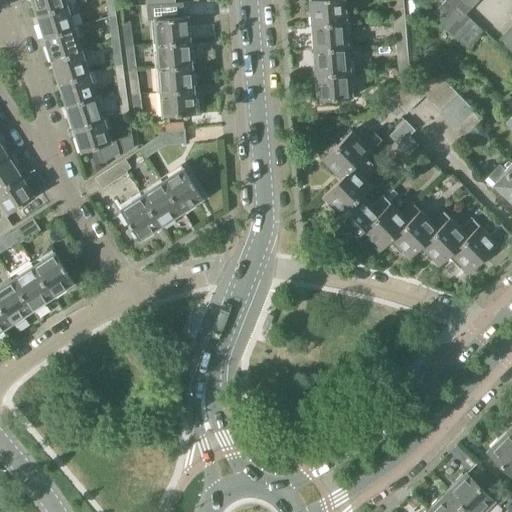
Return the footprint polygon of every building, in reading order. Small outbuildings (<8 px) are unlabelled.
[(32,0),(37,16),(69,5),(66,6),(64,0),(32,0)] [(106,0),(109,17),(116,16),(113,0),(106,0)] [(310,0),(313,24),(346,21),(344,0),(310,0)] [(392,0),(394,13),(405,12),(403,0),(392,0)] [(466,15),(470,11),(458,0),(447,0),(440,8),(448,16),(457,6),(466,15)] [(458,0),(470,11),(478,2),(475,0),(458,0)] [(44,38),(76,28),(73,28),(69,15),(72,14),(69,5),(37,16),(44,38)] [(449,32),(466,15),(457,6),(448,16),(440,8),(432,15),(449,32)] [(396,34),(406,33),(405,12),(394,13),(396,34)] [(458,40),(475,23),(466,15),(449,32),(458,40)] [(112,42),(119,41),(116,16),(109,17),(112,42)] [(158,44),(190,41),(188,16),(156,19),(158,44)] [(315,49),(348,46),(346,21),(313,24),(315,49)] [(125,46),(133,46),(130,22),(122,23),(125,46)] [(467,49),(483,31),(475,23),(458,40),(467,49)] [(511,26),(499,40),(511,52),(511,26)] [(52,61),(83,51),(81,51),(76,38),(79,37),(76,28),(44,38),(52,61)] [(398,58),(409,57),(406,33),(396,34),(398,58)] [(115,65),(122,64),(119,41),(112,42),(115,65)] [(160,68),(192,65),(190,41),(158,44),(160,68)] [(129,70),(137,70),(133,46),(125,46),(129,70)] [(317,74),(350,71),(348,46),(315,49),(317,74)] [(59,84),(90,74),(90,73),(88,74),(83,60),(86,59),(83,51),(52,61),(59,84)] [(410,81),(411,81),(409,57),(398,58),(401,89),(410,81)] [(118,90),(126,89),(122,64),(115,65),(118,90)] [(161,91),(194,89),(192,65),(160,68),(161,91)] [(132,94),(140,93),(137,70),(129,70),(132,94)] [(350,71),(317,74),(319,101),(352,98),(350,71)] [(67,107),(98,97),(98,96),(95,97),(91,84),(93,83),(90,74),(59,84),(67,107)] [(432,101),(449,84),(442,77),(424,80),(425,95),(426,95),(432,101)] [(414,106),(425,95),(424,80),(411,83),(411,81),(410,81),(401,89),(401,91),(401,92),(414,106)] [(441,111),(457,93),(449,84),(432,101),(441,111)] [(121,113),(129,112),(126,89),(118,90),(121,113)] [(194,89),(161,91),(163,116),(196,114),(194,89)] [(406,114),(414,106),(401,92),(391,101),(401,112),(403,110),(406,114)] [(132,94),(135,120),(143,119),(140,93),(132,94)] [(448,120),(465,101),(457,93),(441,111),(440,111),(448,120)] [(74,129),(105,120),(104,119),(102,120),(97,106),(101,105),(98,97),(67,107),(74,129)] [(397,116),(401,112),(391,101),(382,109),(387,115),(392,111),(397,116)] [(455,130),(473,110),(465,101),(448,120),(447,121),(455,130)] [(462,139),(463,137),(475,126),(482,119),(473,110),(455,130),(454,131),(462,139)] [(115,141),(109,142),(105,129),(107,128),(105,120),(74,129),(81,152),(90,149),(95,164),(103,163),(119,153),(115,141)] [(406,140),(410,136),(415,131),(405,120),(390,136),(399,145),(406,140)] [(475,126),(463,137),(471,144),(481,133),(475,126)] [(140,149),(141,149),(146,157),(165,145),(186,143),(185,129),(158,131),(159,137),(140,149)] [(340,180),(365,157),(382,140),(374,132),(362,142),(352,132),(338,145),(335,143),(324,154),(326,156),(324,159),(339,175),(338,177),(340,180)] [(120,140),(124,154),(133,148),(132,136),(120,140)] [(403,161),(416,147),(419,145),(410,136),(406,140),(399,145),(393,151),(403,161)] [(0,161),(8,156),(0,144),(0,161)] [(0,190),(21,177),(8,156),(0,161),(0,190)] [(333,222),(361,197),(361,196),(371,186),(361,176),(372,165),(365,157),(340,180),(323,196),(325,199),(327,198),(342,214),(333,222)] [(119,163),(126,174),(128,173),(126,171),(131,168),(125,159),(119,163)] [(103,189),(126,174),(119,163),(96,178),(103,189)] [(511,204),(511,164),(506,169),(500,164),(488,177),(495,183),(492,186),(511,204)] [(181,212),(203,198),(183,168),(162,182),(181,212)] [(21,177),(0,190),(0,201),(8,214),(34,197),(21,177)] [(181,212),(162,182),(160,180),(151,186),(153,188),(141,196),(160,226),(181,212)] [(160,226),(141,196),(139,194),(130,199),(132,202),(120,209),(140,239),(160,226)] [(350,242),(390,205),(382,196),(370,206),(361,197),(333,222),(348,238),(347,239),(350,242)] [(379,250),(420,213),(410,203),(399,214),(390,205),(350,242),(351,243),(364,231),(378,245),(376,247),(379,250)] [(409,258),(450,220),(440,210),(428,221),(420,213),(379,250),(380,251),(394,238),(408,254),(407,255),(409,258)] [(0,234),(12,226),(6,216),(0,219),(0,234)] [(438,265),(479,226),(469,216),(457,228),(450,220),(409,258),(409,259),(423,246),(437,261),(436,263),(438,265)] [(12,233),(19,244),(40,230),(33,219),(12,233)] [(492,255),(511,235),(500,224),(488,235),(479,226),(438,265),(439,266),(451,254),(467,268),(465,270),(469,273),(490,253),(492,255)] [(0,256),(19,244),(12,233),(0,240),(0,256)] [(33,266),(52,295),(73,282),(54,252),(33,266)] [(52,295),(33,266),(32,264),(22,270),(23,272),(12,279),(31,309),(52,295)] [(31,309),(12,279),(11,278),(1,284),(2,286),(0,287),(0,306),(10,323),(31,309)] [(0,329),(10,323),(0,306),(0,329)] [(511,474),(511,436),(507,432),(488,451),(511,474)] [(466,511),(482,511),(493,501),(466,473),(447,492),(466,511)] [(429,511),(466,511),(447,492),(429,511)]
